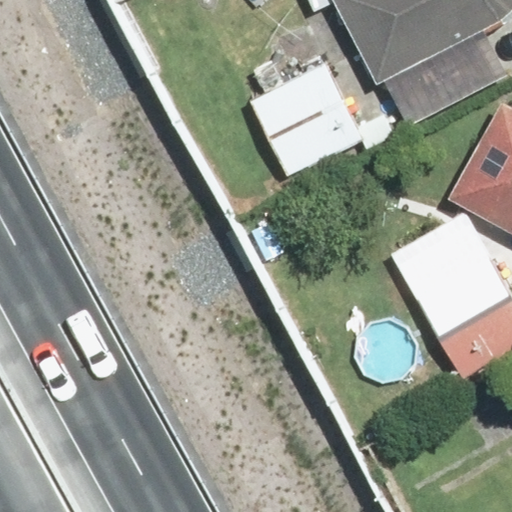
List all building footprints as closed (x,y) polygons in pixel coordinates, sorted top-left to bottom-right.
[(299,0),(248,0),(259,21),(299,0)] [(511,16),(511,0),(344,0),(389,82),(503,24),(511,16)] [(374,138),(338,66),(262,103),(297,176),(374,138)] [(511,107),(462,201),(511,227),(511,107)] [(511,355),(511,289),(471,215),(401,254),(470,379),(511,355)]
